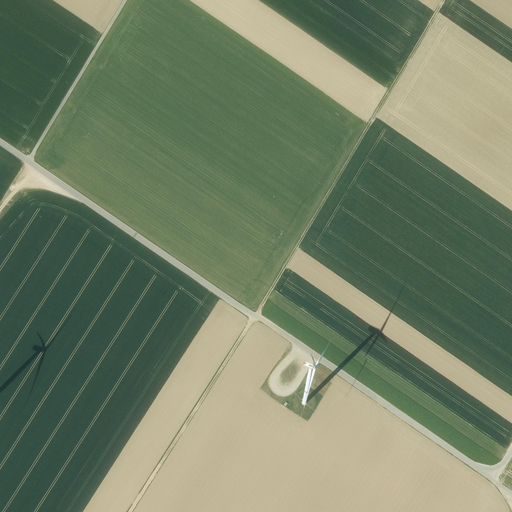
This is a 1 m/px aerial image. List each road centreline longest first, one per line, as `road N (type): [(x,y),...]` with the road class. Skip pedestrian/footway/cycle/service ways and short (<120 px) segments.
road 1 (unclassified): [(0,140),(511,493)]
road 2 (track): [(255,316),(443,0)]
road 3 (track): [(255,316),(131,511)]
road 4 (track): [(28,160),(124,0)]
